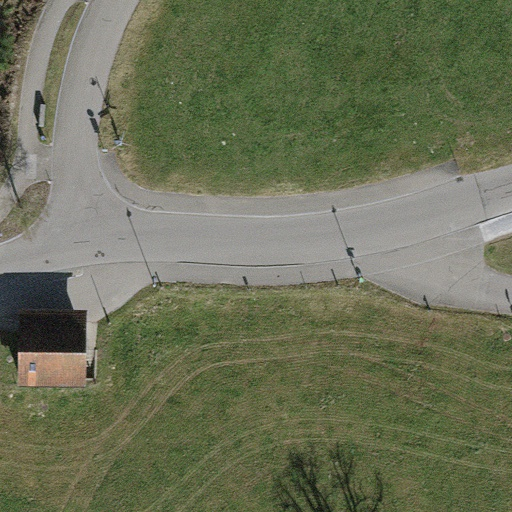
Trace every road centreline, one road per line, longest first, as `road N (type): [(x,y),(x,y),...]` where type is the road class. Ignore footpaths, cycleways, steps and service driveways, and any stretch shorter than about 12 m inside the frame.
road 1 (residential): [(381,228),(283,241),(85,240),(0,266)]
road 2 (track): [(115,0),(80,88),(85,240)]
road 3 (track): [(381,228),(439,287),(511,297)]
road 4 (unclassified): [(511,185),(381,228)]
